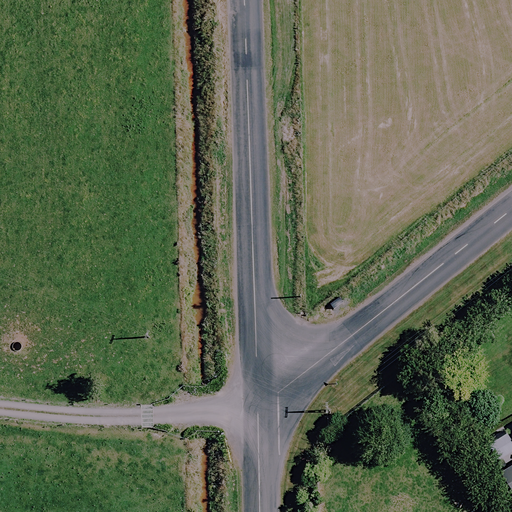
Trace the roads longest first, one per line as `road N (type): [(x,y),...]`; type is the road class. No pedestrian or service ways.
road 1 (unclassified): [(248,0),(259,378)]
road 2 (unclassified): [(259,378),(511,180)]
road 3 (track): [(259,378),(0,370)]
road 4 (unclassified): [(259,378),(262,511)]
